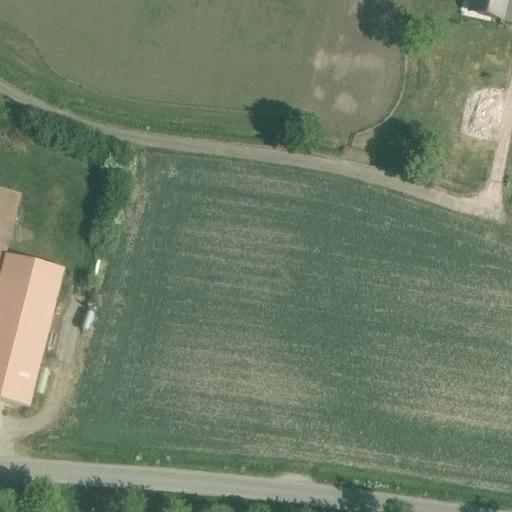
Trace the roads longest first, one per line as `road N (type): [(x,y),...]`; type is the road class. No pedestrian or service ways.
road 1 (residential): [(0,86),(100,129),(292,156),(486,213)]
road 2 (tertiary): [(424,511),(0,470)]
